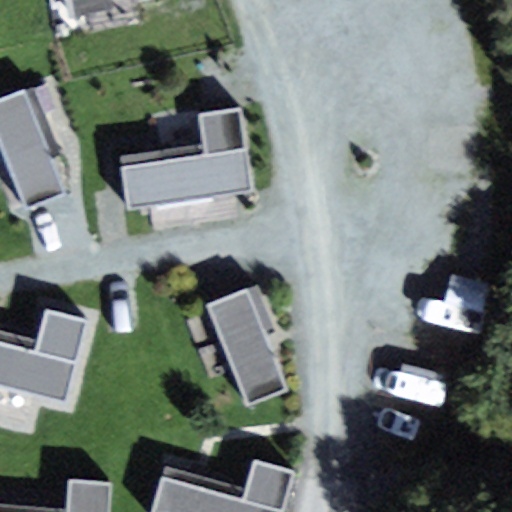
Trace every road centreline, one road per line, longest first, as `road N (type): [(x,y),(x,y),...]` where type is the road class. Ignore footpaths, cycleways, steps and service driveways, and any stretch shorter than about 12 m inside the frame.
road 1 (track): [(247,0),(307,228),(326,386),(326,511)]
road 2 (track): [(0,277),(307,228)]
